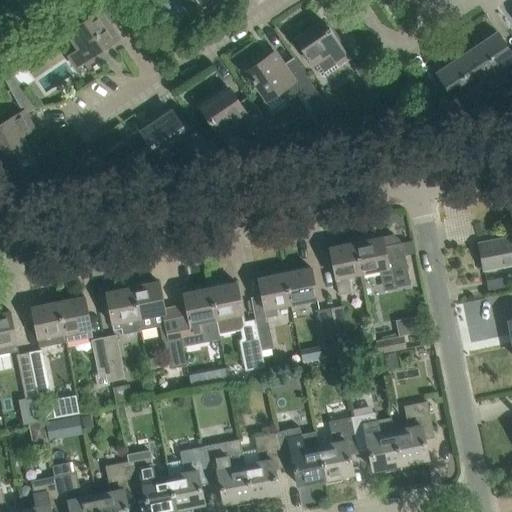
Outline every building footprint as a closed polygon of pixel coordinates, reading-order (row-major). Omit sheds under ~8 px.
[(72,0),(86,20),(67,32),(78,49),(69,55),(76,65),(117,38),(95,5),(102,0),(72,0)] [(349,59),(350,58),(328,26),(325,28),(320,20),(319,21),(319,22),(296,38),(322,77),(339,66),(336,62),(347,55),(349,59)] [(489,87),(504,77),(498,67),(511,57),(511,55),(496,32),(466,52),(483,77),(489,87)] [(274,52),(247,70),(253,78),(251,79),(254,83),(255,82),(267,99),(280,90),(288,101),(300,92),(274,52)] [(447,89),(436,97),(449,116),(464,114),(453,97),(483,77),(466,52),(436,72),(447,89)] [(374,96),(386,88),(368,61),(356,69),(374,96)] [(15,71),(4,77),(16,100),(29,92),(15,71)] [(252,132),(263,148),(280,145),(248,96),(238,102),(226,85),(211,95),(214,98),(200,107),(219,135),(234,125),(239,134),(248,134),(252,132)] [(328,137),(345,134),(316,91),(303,100),(328,137)] [(0,124),(0,156),(8,172),(33,158),(20,135),(33,128),(24,111),(0,124)] [(187,141),(199,159),(216,156),(198,129),(188,136),(171,111),(141,131),(160,159),(187,141)] [(74,160),(48,174),(54,183),(84,178),(74,160)] [(511,236),(478,243),(484,270),(511,264),(511,209),(511,210),(511,215),(511,236)] [(384,292),(411,287),(402,245),(400,245),(399,239),(392,235),(382,237),(382,236),(356,242),(361,273),(379,270),(384,292)] [(356,242),(329,247),(338,295),(350,292),(347,276),(361,273),(356,242)] [(310,267),(283,273),(291,312),(292,312),(290,304),(316,298),(310,267)] [(265,318),(291,312),(283,273),(257,278),(265,318)] [(167,326),(165,313),(158,281),(131,287),(140,331),(167,326)] [(236,282),(209,287),(215,319),(217,318),(221,336),(239,332),(244,324),(236,282)] [(122,335),(140,331),(131,287),(105,292),(113,330),(121,328),(122,335)] [(189,324),(215,319),(209,287),(183,293),(189,324)] [(92,336),(90,328),(84,296),(57,301),(65,342),(92,336)] [(57,301),(31,307),(39,347),(65,342),(57,301)] [(342,306),(329,309),(335,338),(348,335),(342,306)] [(323,340),(335,338),(329,309),(317,311),(323,340)] [(0,354),(17,351),(16,343),(9,311),(0,312),(0,354)] [(268,321),(255,323),(264,368),(266,368),(263,352),(273,350),(268,321)] [(246,372),(264,368),(255,323),(254,323),(254,324),(250,325),(249,324),(243,334),(244,338),(241,342),(246,372)] [(116,335),(103,338),(111,381),(125,379),(116,335)] [(193,336),(180,338),(186,366),(198,363),(193,336)] [(377,353),(405,348),(403,336),(375,341),(377,353)] [(99,384),(111,381),(103,338),(90,340),(99,384)] [(174,368),(186,366),(180,338),(169,341),(174,368)] [(41,350),(28,352),(37,397),(50,394),(41,350)] [(26,399),(37,397),(28,352),(17,355),(26,399)] [(396,352),(383,354),(385,367),(398,365),(396,352)] [(354,362),(340,365),(342,373),(356,371),(354,362)] [(283,374),(268,377),(271,389),(286,386),(283,374)] [(257,378),(255,389),(266,390),(268,380),(257,378)] [(180,393),(178,405),(189,406),(190,394),(180,393)] [(408,428),(393,431),(399,464),(427,458),(422,432),(432,430),(427,401),(403,406),(408,428)] [(124,408),(117,410),(119,421),(127,419),(124,408)] [(374,412),(351,417),(357,445),(367,443),(372,469),(399,464),(393,431),(379,433),(374,412)] [(90,415),(80,417),(83,431),(93,429),(90,415)] [(347,447),(357,445),(351,417),(329,421),(333,443),(318,446),(324,479),(352,473),(347,447)] [(42,419),(28,422),(30,433),(44,430),(42,419)] [(299,427),(277,432),(282,460),(292,458),(297,484),(324,479),(318,446),(315,431),(300,434),(299,427)] [(272,462),(282,460),(277,432),(254,436),(259,458),(243,461),(251,498),(278,492),(272,462)] [(239,439),(202,447),(208,475),(217,473),(223,503),(251,498),(243,461),(239,439)] [(198,477),(208,475),(202,447),(179,451),(184,473),(169,476),(176,509),(203,503),(198,477)] [(159,511),(176,509),(169,476),(155,479),(149,451),(127,455),(128,462),(133,490),(143,488),(147,511),(159,511)] [(127,511),(123,492),(133,490),(128,462),(106,467),(110,488),(95,491),(98,511),(127,511)] [(76,472),(71,473),(69,463),(51,466),(53,477),(60,509),(69,507),(69,511),(98,511),(95,491),(80,494),(76,472)] [(49,511),(60,509),(53,477),(31,482),(35,503),(20,506),(21,511),(49,511)] [(2,488),(0,487),(0,511),(21,511),(20,506),(6,509),(2,488)]
